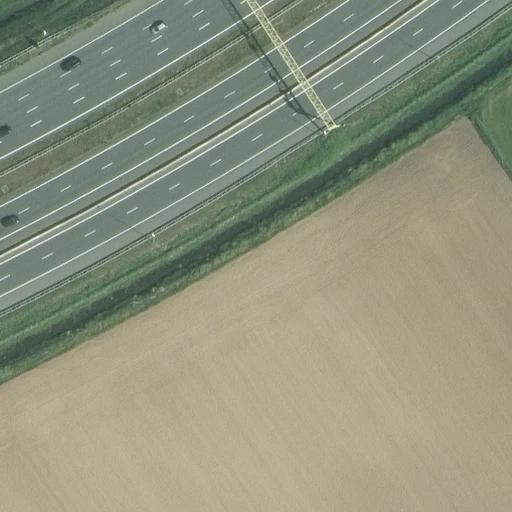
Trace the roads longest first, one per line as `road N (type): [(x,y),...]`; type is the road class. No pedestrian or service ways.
road 1 (motorway): [(0,282),(286,119),(463,0)]
road 2 (motorway): [(0,227),(237,96),(382,0)]
road 3 (motorway): [(221,0),(0,131)]
